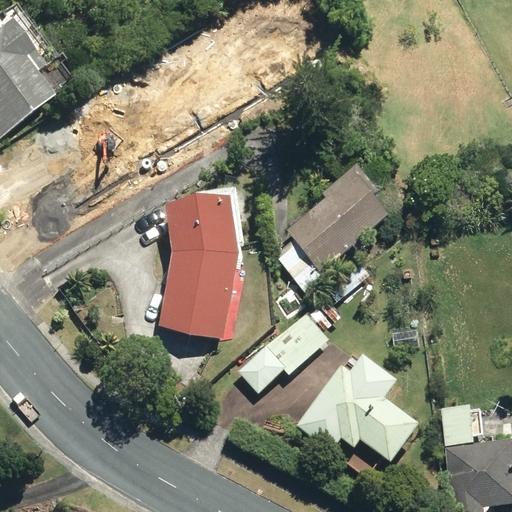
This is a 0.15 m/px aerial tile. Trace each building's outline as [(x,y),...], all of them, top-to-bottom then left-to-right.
[(0,143),(59,100),(42,77),(50,71),(17,26),(0,38),(0,143)] [(78,219),(153,174),(137,147),(154,137),(128,94),(79,123),(94,148),(51,174),(78,219)] [(282,258),(310,296),(332,280),(328,274),(402,220),(388,201),(393,197),(372,168),(333,197),(338,203),(296,234),(303,243),(282,258)] [(169,329),(232,342),(251,259),(245,202),(181,208),(185,255),(169,329)] [(335,295),(343,305),(377,279),(369,269),(335,295)] [(283,307),(293,319),(309,306),(299,293),(283,307)] [(336,343),(312,317),(246,374),(266,396),(292,373),(297,378),(336,343)] [(399,336),(400,353),(427,350),(426,334),(399,336)] [(435,430),(358,370),(309,431),(343,457),(354,443),(368,454),(375,445),(405,468),(435,430)] [(451,413),(459,511),(492,511),(511,509),(511,446),(487,449),(484,411),(451,413)]
